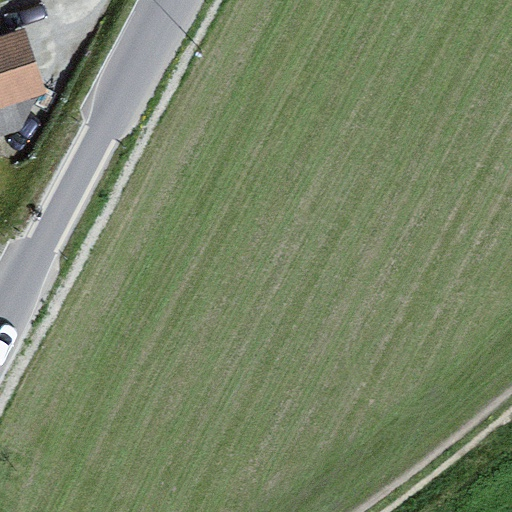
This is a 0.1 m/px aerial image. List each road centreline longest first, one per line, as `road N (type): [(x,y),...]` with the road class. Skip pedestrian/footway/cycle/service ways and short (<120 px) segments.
road 1 (tertiary): [(170,0),(0,316)]
road 2 (track): [(372,511),(511,397)]
